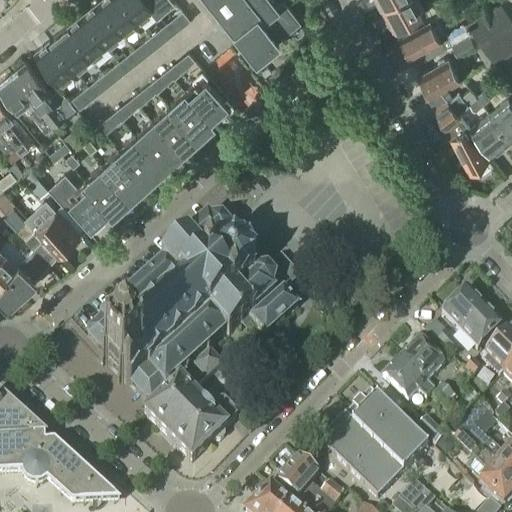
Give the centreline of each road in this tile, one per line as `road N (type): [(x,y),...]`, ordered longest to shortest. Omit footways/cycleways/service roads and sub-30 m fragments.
road 1 (residential): [(353,36),(9,354)]
road 2 (residential): [(469,233),(199,511)]
road 3 (residential): [(178,511),(9,354)]
road 4 (residential): [(353,36),(469,233)]
